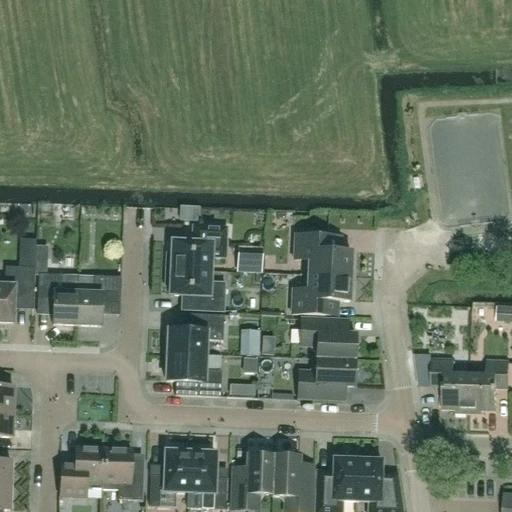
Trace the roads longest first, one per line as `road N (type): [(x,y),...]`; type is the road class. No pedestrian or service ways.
road 1 (residential): [(404,423),(127,415),(128,364)]
road 2 (residential): [(390,234),(404,423)]
road 3 (residential): [(128,364),(135,213)]
road 4 (residential): [(46,511),(50,362)]
